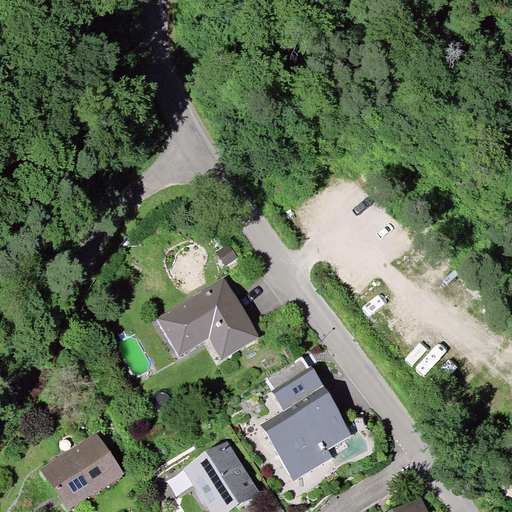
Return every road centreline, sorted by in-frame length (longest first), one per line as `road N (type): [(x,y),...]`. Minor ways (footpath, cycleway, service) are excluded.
road 1 (unclassified): [(199,148),(425,455)]
road 2 (unclassified): [(199,148),(133,190),(99,228),(0,418)]
road 3 (track): [(281,269),(328,236),(372,240),(460,334),(511,363)]
road 4 (unclassified): [(199,148),(163,68),(153,0)]
